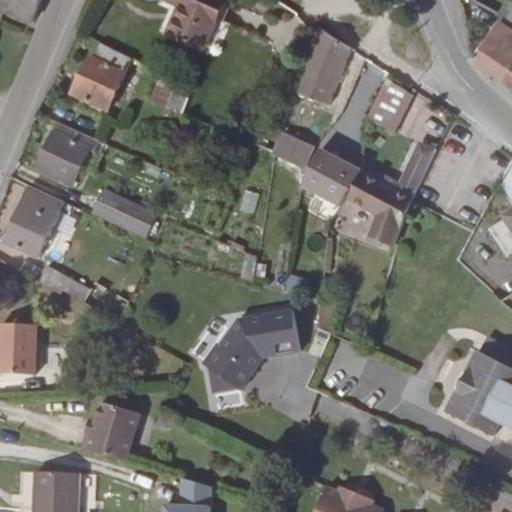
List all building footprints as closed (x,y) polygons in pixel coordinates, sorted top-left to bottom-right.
[(0,0),(0,10),(33,23),(41,0),(0,0)] [(225,2),(220,0),(167,0),(181,6),(168,34),(202,50),(225,2)] [(511,2),(507,0),(498,15),(511,22),(511,2)] [(503,83),(511,69),(511,31),(499,22),(474,59),(475,61),(503,83)] [(352,48),(322,30),(297,94),(329,105),(352,48)] [(93,58),(126,73),(133,58),(101,42),(93,58)] [(108,111),(126,73),(93,58),(90,56),(72,94),(108,111)] [(511,69),(503,83),(511,90),(511,69)] [(174,90),(178,81),(162,73),(158,84),(174,90)] [(394,132),(413,95),(387,79),(367,117),(394,132)] [(174,90),(158,84),(151,102),(167,108),(173,94),(174,90)] [(181,114),(187,99),(173,94),(167,108),(174,111),(181,114)] [(167,108),(165,115),(171,117),(174,111),(167,108)] [(305,169),(315,147),(282,131),(274,151),(273,155),(274,156),(305,169)] [(55,132),(37,169),(73,186),(90,149),(55,132)] [(421,183),(435,151),(424,146),(408,180),(415,183),(420,185),(421,183)] [(340,207),(347,198),(362,171),(321,148),(310,171),(308,190),(340,207)] [(362,171),(347,198),(352,201),(368,174),(362,171)] [(368,174),(352,201),(379,216),(371,236),(395,246),(414,200),(407,196),(368,174)] [(414,200),(420,185),(415,183),(407,196),(414,200)] [(66,202),(30,186),(4,241),(40,257),(66,202)] [(104,189),(93,212),(146,238),(157,214),(104,189)] [(243,191),(240,211),(255,213),(258,193),(243,191)] [(511,213),(489,228),(507,255),(511,251),(511,213)] [(330,272),(333,243),(327,242),(324,271),(330,272)] [(242,280),(254,283),(258,257),(248,253),(242,280)] [(60,294),(63,291),(120,324),(126,310),(48,266),(39,282),(60,294)] [(511,279),(492,292),(511,310),(511,279)] [(330,334),(334,303),(321,301),(317,328),(330,334)] [(247,369),(255,359),(296,354),(290,313),(236,321),(217,347),(214,345),(199,365),(205,370),(209,393),(234,390),(234,391),(235,391),(250,371),(247,369)] [(37,326),(2,324),(0,365),(0,374),(35,376),(37,326)] [(458,392),(447,412),(493,437),(501,423),(511,428),(511,369),(479,351),(469,370),(464,373),(458,381),(458,392)] [(92,434),(88,432),(84,449),(126,461),(140,413),(102,402),(96,420),(92,434)] [(92,434),(96,420),(89,418),(85,432),(88,432),(92,434)] [(78,511),(80,474),(36,472),(34,511),(78,511)] [(34,473),(21,473),(20,494),(33,495),(34,473)] [(347,511),(354,496),(336,490),(334,494),(325,491),(316,511),(347,511)] [(347,511),(379,511),(368,508),(370,503),(354,496),(347,511)]
